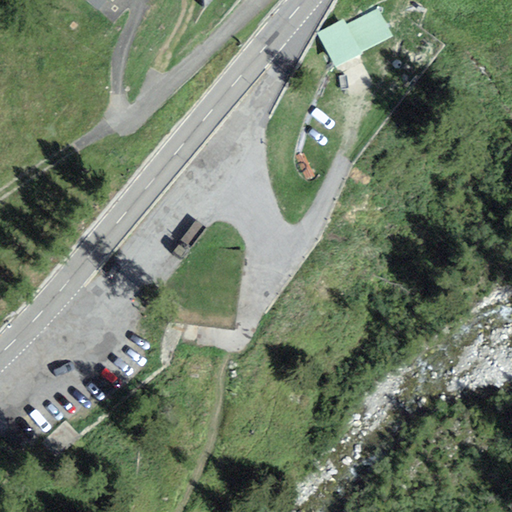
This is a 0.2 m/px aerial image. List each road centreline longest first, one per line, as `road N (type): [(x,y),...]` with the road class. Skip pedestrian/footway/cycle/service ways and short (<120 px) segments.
road 1 (secondary): [(305,0),(0,354)]
road 2 (track): [(117,117),(0,199)]
